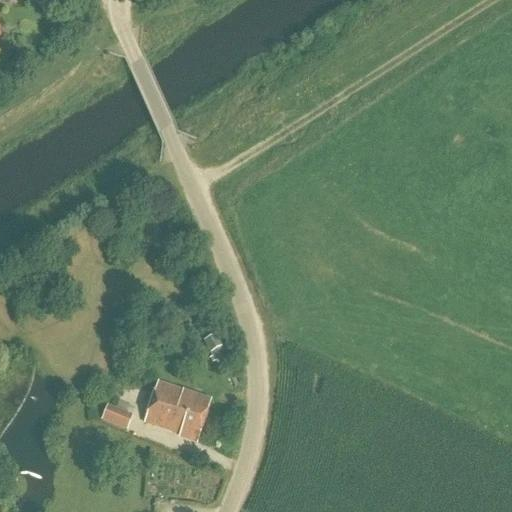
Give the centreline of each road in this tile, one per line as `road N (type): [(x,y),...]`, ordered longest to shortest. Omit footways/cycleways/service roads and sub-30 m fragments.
road 1 (unclassified): [(224,511),(250,408),(245,331),(113,0)]
road 2 (track): [(491,0),(195,190)]
road 3 (track): [(0,246),(177,159)]
road 4 (track): [(123,36),(96,50),(50,101),(0,129)]
